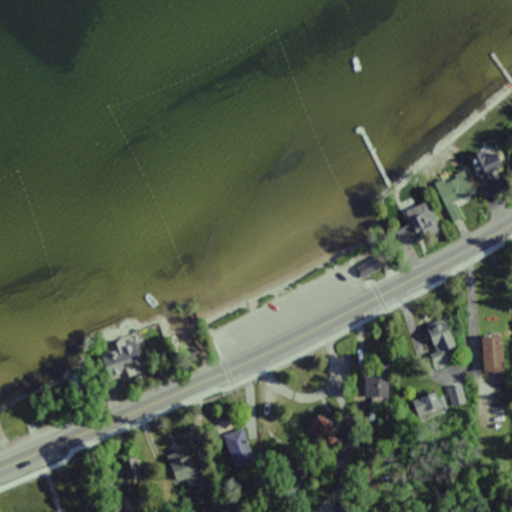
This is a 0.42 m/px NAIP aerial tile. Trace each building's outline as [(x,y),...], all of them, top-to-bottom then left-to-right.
[(479,154),(465,160),(469,170),(433,182),(442,205),(491,187),(479,154)] [(399,204),(415,241),(440,231),(427,201),(417,205),(414,198),(399,204)] [(434,356),(455,346),(443,318),(422,328),(434,356)] [(149,369),(137,337),(114,346),(117,353),(95,362),(104,387),(149,369)] [(478,337),(478,371),(501,371),(501,337),(478,337)] [(495,380),(483,380),(483,402),(495,402),(495,380)] [(259,421),(252,398),(243,401),(246,413),(218,422),(229,458),(250,452),(242,426),(259,421)] [(200,485),(187,450),(165,458),(178,493),(200,485)] [(135,477),(135,459),(116,459),(116,477),(135,477)]
